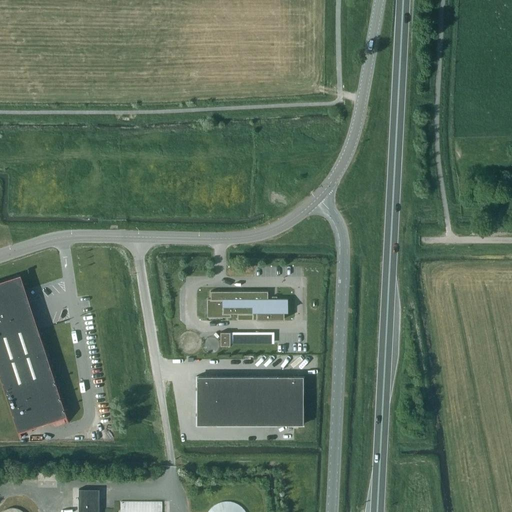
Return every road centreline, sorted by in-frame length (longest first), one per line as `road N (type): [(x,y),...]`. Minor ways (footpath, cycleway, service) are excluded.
road 1 (trunk): [(403,0),(376,511)]
road 2 (tertiary): [(0,255),(83,235),(245,237),(285,223),(317,198)]
road 3 (tertiary): [(331,511),(343,240),(317,198)]
road 4 (unknown): [(221,277),(192,287),(188,310),(202,326),(298,318),(293,280),(235,278)]
road 5 (tertiary): [(317,198),(337,174),(356,124),(378,0)]
